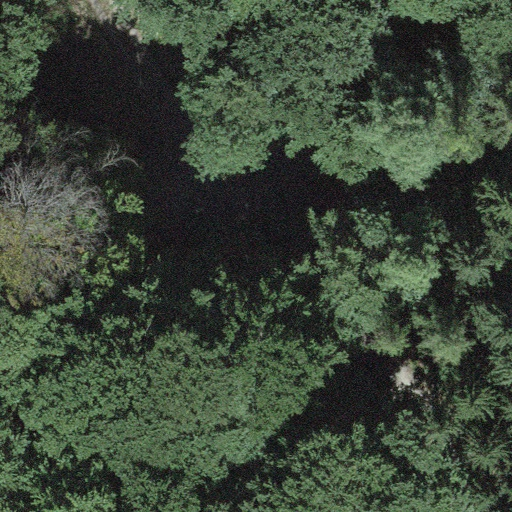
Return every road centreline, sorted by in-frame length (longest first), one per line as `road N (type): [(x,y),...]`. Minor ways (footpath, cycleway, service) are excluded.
road 1 (track): [(460,0),(230,152),(0,319)]
road 2 (track): [(488,511),(230,152)]
road 3 (track): [(123,0),(230,152)]
